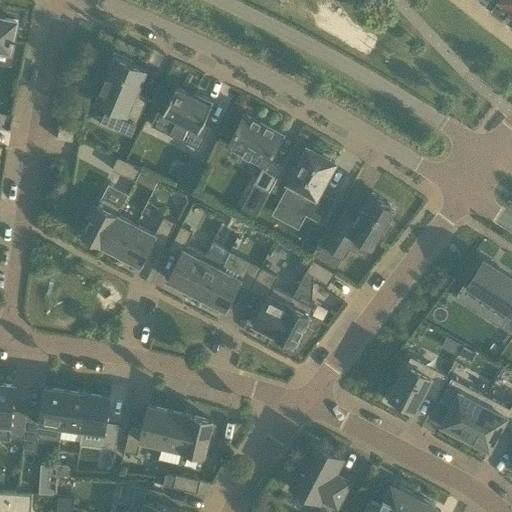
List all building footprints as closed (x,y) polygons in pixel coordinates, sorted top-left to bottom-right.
[(511,0),(499,0),(511,10),(510,11),(511,12),(511,0)] [(1,16),(0,15),(0,49),(11,52),(12,44),(14,44),(15,38),(13,38),(17,21),(1,17),(1,16)] [(132,60),(113,52),(106,69),(110,70),(107,76),(101,89),(102,89),(96,103),(107,108),(106,112),(121,119),(117,130),(131,136),(147,99),(135,94),(145,70),(130,64),(132,60)] [(194,96),(196,92),(194,91),(192,95),(176,87),(167,106),(161,103),(150,125),(152,126),(153,123),(170,132),(169,134),(170,135),(177,120),(188,126),(181,140),(182,141),(183,138),(199,146),(198,148),(199,149),(208,129),(201,126),(213,101),(201,95),(199,98),(194,96)] [(269,191),(283,166),(269,159),(282,135),(244,114),(227,145),(264,165),(254,183),(269,191)] [(59,128),(57,139),(72,141),(73,130),(59,128)] [(289,183),(279,200),(323,224),(336,199),(320,190),(335,162),(330,159),(332,156),(314,146),(312,150),(307,147),(295,168),(292,166),(286,177),(290,179),(288,182),(289,183)] [(112,170),(135,180),(141,168),(117,157),(112,170)] [(176,184),(191,191),(204,164),(189,157),(176,184)] [(141,168),(135,180),(147,186),(153,174),(141,168)] [(330,223),(312,253),(335,267),(341,256),(343,257),(352,241),(358,240),(371,248),(379,235),(383,237),(391,225),(387,222),(394,209),(389,206),(391,204),(372,192),(355,220),(343,213),(335,226),(330,223)] [(102,245),(118,215),(121,207),(101,197),(96,206),(93,205),(86,217),(89,219),(81,235),(102,245)] [(118,215),(102,245),(120,255),(136,224),(118,215)] [(155,234),(152,240),(164,246),(175,223),(163,217),(155,234)] [(155,234),(136,224),(120,255),(139,265),(152,240),(155,234)] [(169,249),(180,255),(185,244),(186,244),(193,232),(181,226),(169,249)] [(205,254),(186,244),(185,244),(180,255),(167,280),(187,290),(203,259),(205,254)] [(225,309),(237,285),(241,279),(240,278),(249,261),(230,251),(221,268),(205,299),(225,309)] [(187,290),(205,299),(221,268),(203,259),(187,290)] [(511,333),(511,277),(483,259),(478,267),(475,266),(462,285),(467,288),(468,286),(509,313),(500,326),(511,333)] [(328,285),(335,273),(313,260),(306,271),(328,285)] [(249,261),(240,278),(241,279),(237,285),(249,290),(261,267),(249,261)] [(249,290),(265,299),(272,286),(273,286),(278,276),(261,267),(249,290)] [(272,286),(265,299),(252,324),(273,335),(293,296),(273,286),(272,286)] [(302,329),(305,331),(311,318),(308,317),(313,307),(293,296),(273,335),(293,345),(302,329)] [(463,345),(458,355),(471,362),(476,352),(463,345)] [(392,399),(390,402),(405,410),(406,406),(414,410),(423,392),(435,398),(447,375),(410,356),(389,397),(392,399)] [(465,437),(487,395),(451,377),(439,400),(450,406),(441,424),(449,428),(447,432),(461,439),(463,436),(465,437)] [(0,424),(10,425),(11,425),(12,410),(15,385),(0,383),(0,424)] [(62,426),(67,390),(44,387),(41,412),(39,423),(40,423),(62,426)] [(82,429),(87,393),(67,390),(62,426),(82,429)] [(82,429),(104,432),(105,432),(106,422),(110,397),(87,393),(82,429)] [(487,395),(465,437),(490,449),(504,422),(511,428),(511,403),(510,407),(487,395)] [(139,440),(140,440),(162,445),(170,410),(148,405),(142,429),(139,440)] [(28,412),(12,410),(11,425),(10,425),(9,436),(24,437),(24,435),(25,435),(28,412)] [(28,410),(28,412),(25,435),(38,437),(40,423),(39,423),(41,412),(28,410)] [(162,445),(182,450),(190,415),(170,410),(162,445)] [(190,415),(182,450),(204,455),(208,438),(212,439),(216,425),(211,424),(212,420),(190,415)] [(119,424),(106,422),(105,432),(104,432),(102,446),(115,448),(119,424)] [(139,440),(142,429),(130,426),(124,451),(137,454),(140,440),(139,440)] [(343,460),(313,444),(289,488),(320,504),(322,500),(337,508),(350,482),(335,474),(343,460)] [(56,474),(68,475),(69,464),(57,464),(56,474)] [(163,484),(173,487),(176,475),(166,473),(163,484)] [(173,487),(197,493),(200,480),(176,474),(176,475),(173,487)] [(40,484),(39,493),(54,494),(55,485),(40,484)] [(145,502),(142,511),(184,511),(185,511),(160,505),(163,491),(138,485),(134,500),(145,502)] [(408,511),(417,495),(399,485),(397,488),(391,485),(385,498),(383,497),(379,506),(368,500),(362,511),(408,511)] [(0,511),(29,511),(31,493),(0,490),(0,511)] [(436,505),(417,495),(408,511),(440,511),(441,511),(434,507),(436,505)] [(61,496),(61,511),(73,511),(73,496),(61,496)]
